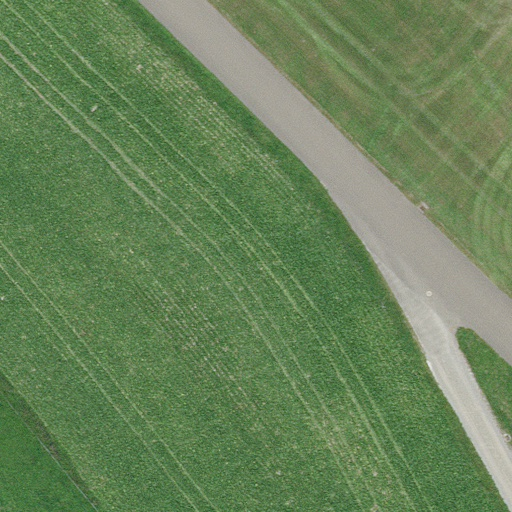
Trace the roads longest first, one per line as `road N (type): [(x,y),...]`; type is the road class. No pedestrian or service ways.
road 1 (unclassified): [(419,244),(172,0)]
road 2 (unclassified): [(419,244),(438,349),(511,479)]
road 3 (unclassified): [(511,332),(419,244)]
